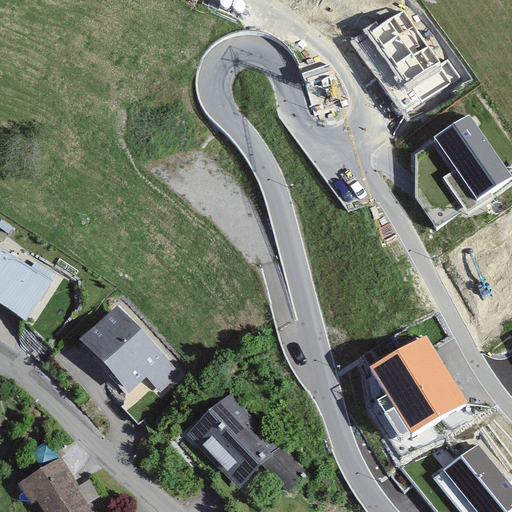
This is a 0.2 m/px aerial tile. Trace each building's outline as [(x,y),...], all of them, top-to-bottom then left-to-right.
[(348,0),(279,0),(340,23),(348,0)] [(460,80),(406,5),(354,42),(408,117),(460,80)] [(511,180),(511,174),(470,113),(434,138),(457,171),(446,179),(468,210),(511,180)] [(379,206),(321,219),(332,263),(389,249),(379,206)] [(511,244),(489,259),(511,294),(511,244)] [(54,281),(0,247),(0,305),(27,323),(54,281)] [(381,254),(323,268),(334,311),(392,298),(381,254)] [(186,379),(109,303),(62,350),(114,402),(132,384),(163,402),(186,379)] [(467,404),(427,335),(371,368),(411,437),(467,404)] [(309,473),(231,393),(185,438),(237,490),(261,466),(288,493),(309,473)] [(511,511),(511,484),(481,443),(436,477),(463,511),(511,511)] [(42,511),(86,511),(93,508),(61,459),(17,487),(30,507),(36,502),(42,511)]
